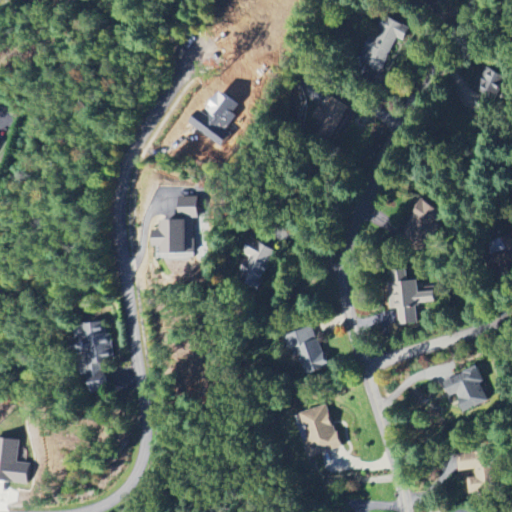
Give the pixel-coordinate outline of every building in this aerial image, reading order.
[(397,40),(404,43),(410,29),(382,16),(360,64),(382,73),(397,40)] [(471,95),(484,104),(504,76),(490,67),(471,95)] [(309,126),(332,141),(351,109),(329,95),(309,126)] [(196,196),(179,197),(180,219),(160,219),(161,230),(153,230),(154,245),(161,245),(161,257),(193,256),(192,218),(196,218),(196,196)] [(448,214),(421,201),(402,239),(429,252),(448,214)] [(232,278),(257,290),(276,251),(251,239),(232,278)] [(399,326),(419,324),(417,305),(436,303),(435,287),(419,288),(418,280),(408,281),(407,267),(389,269),(393,310),(398,309),(399,326)] [(88,393),(109,391),(105,363),(114,362),(111,331),(105,332),(104,322),(85,325),(85,331),(78,332),(79,339),(87,338),(90,365),(85,365),(88,393)] [(306,377),(330,368),(314,327),(290,336),(306,377)] [(488,402),(481,384),(484,383),(478,367),(443,381),(449,397),(457,395),(463,412),(488,402)] [(341,449),(328,405),(300,413),(314,457),(341,449)] [(0,482),(28,484),(29,464),(19,463),(19,439),(0,438),(0,482)] [(458,473),(475,473),(476,479),(469,479),(469,494),(496,494),(495,454),(458,455),(458,473)]
